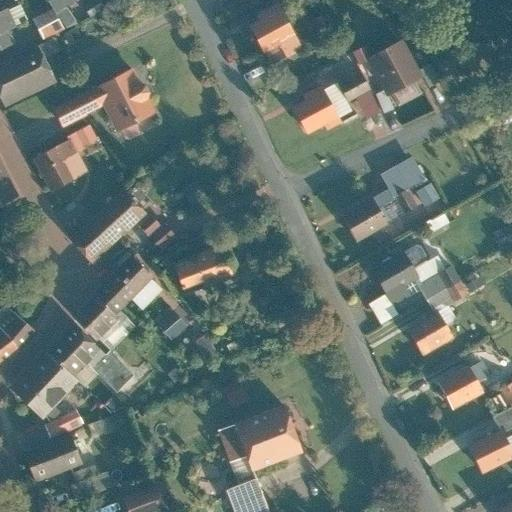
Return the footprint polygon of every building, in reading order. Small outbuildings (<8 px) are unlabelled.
[(48,0),(53,6),(63,25),(77,21),(67,5),(74,0),(48,0)] [(99,0),(89,0),(84,3),(92,15),(104,7),(99,0)] [(260,18),(247,25),(260,48),(277,39),(286,55),(300,48),(275,1),(257,11),(260,18)] [(7,4),(0,7),(0,45),(14,40),(8,26),(16,23),(7,4)] [(53,6),(32,16),(43,36),(63,25),(53,6)] [(324,11),(311,18),(319,33),(332,26),(324,11)] [(76,26),(64,31),(69,42),(81,37),(76,26)] [(419,74),(399,38),(365,56),(384,92),(419,74)] [(37,41),(0,58),(0,93),(5,103),(55,78),(37,41)] [(437,79),(427,63),(417,69),(427,85),(437,79)] [(156,108),(133,65),(95,86),(104,103),(118,129),(156,108)] [(363,79),(339,88),(344,100),(368,91),(363,79)] [(303,98),(290,104),(306,132),(322,122),(325,129),(339,121),(318,83),(300,92),(303,98)] [(104,103),(95,86),(55,106),(64,123),(104,103)] [(382,89),(373,93),(382,113),(390,109),(382,89)] [(71,137),(33,157),(51,189),(77,174),(67,157),(78,151),(71,137)] [(90,141),(82,146),(89,160),(98,155),(90,141)] [(0,201),(17,192),(0,158),(0,201)] [(404,188),(392,166),(379,173),(392,195),(404,188)] [(198,178),(183,188),(191,201),(206,191),(198,178)] [(124,187),(71,237),(93,260),(146,211),(124,187)] [(404,188),(392,195),(402,212),(414,205),(404,188)] [(369,196),(340,213),(357,240),(386,223),(369,196)] [(151,214),(140,223),(149,234),(160,225),(151,214)] [(160,225),(149,234),(162,249),(178,235),(165,221),(160,225)] [(223,243),(174,261),(182,285),(203,277),(206,285),(235,275),(223,243)] [(107,259),(118,270),(134,254),(140,248),(127,244),(107,259)] [(401,250),(371,267),(386,294),(416,277),(401,250)] [(118,270),(96,292),(116,312),(154,274),(134,254),(118,270)] [(436,273),(444,287),(458,279),(451,265),(436,273)] [(417,284),(424,297),(444,287),(436,274),(417,284)] [(458,279),(444,287),(450,300),(465,292),(458,279)] [(444,287),(424,297),(431,310),(450,300),(444,287)] [(96,292),(73,315),(93,335),(116,312),(96,292)] [(17,308),(0,322),(0,325),(19,348),(38,332),(17,308)] [(434,309),(405,327),(422,354),(451,337),(434,309)] [(74,322),(47,352),(74,378),(89,362),(117,391),(134,374),(111,350),(107,354),(74,322)] [(0,363),(19,348),(0,325),(0,363)] [(47,352),(13,387),(43,416),(77,381),(74,378),(47,352)] [(467,365),(436,381),(451,408),(481,392),(467,365)] [(511,382),(500,390),(509,406),(511,404),(511,382)] [(114,394),(103,404),(111,411),(125,405),(114,394)] [(280,403),(214,428),(226,461),(242,455),(248,471),(298,452),(280,403)] [(82,406),(45,423),(52,437),(88,420),(82,406)] [(511,424),(511,410),(509,406),(491,416),(497,427),(502,424),(504,429),(511,424)] [(123,411),(110,416),(113,426),(126,422),(123,411)] [(146,424),(133,428),(138,442),(151,438),(146,424)] [(499,429),(469,444),(482,471),(511,456),(499,429)] [(71,433),(24,450),(36,481),(82,463),(71,433)] [(73,495),(112,489),(109,474),(71,480),(73,495)] [(266,511),(252,477),(222,489),(231,511),(266,511)] [(157,483),(124,496),(129,511),(158,511),(167,509),(157,483)] [(511,511),(511,502),(498,508),(499,511),(511,511)]
